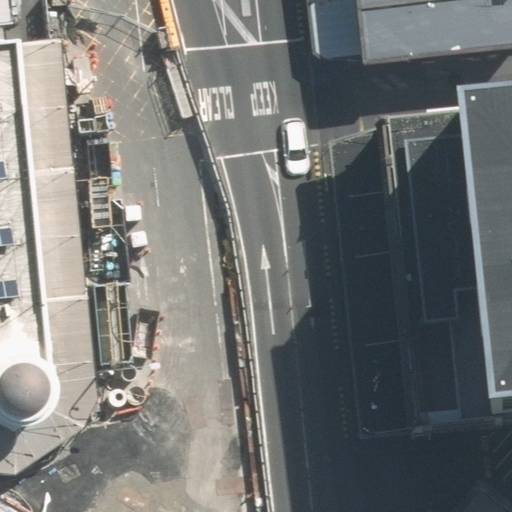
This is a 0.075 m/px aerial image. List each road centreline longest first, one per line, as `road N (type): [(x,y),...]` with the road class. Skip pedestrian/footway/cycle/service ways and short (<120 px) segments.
road 1 (secondary): [(206,511),(167,101)]
road 2 (residential): [(167,101),(511,80)]
